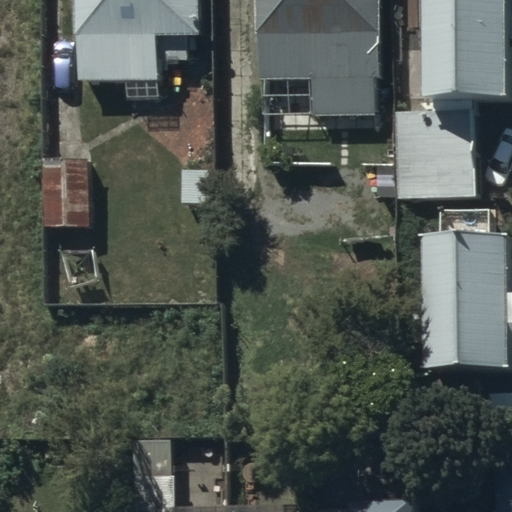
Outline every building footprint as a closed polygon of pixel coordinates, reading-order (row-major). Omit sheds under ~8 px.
[(19,0),(0,0),(0,77),(19,78),(19,0)] [(202,0),(78,0),(79,92),(130,91),(130,105),(166,105),(166,65),(192,65),(192,50),(202,50),(202,0)] [(380,0),(262,0),(263,86),(329,86),(329,99),(380,99),(380,0)] [(511,99),(510,0),(426,0),(426,99),(403,99),(403,188),(479,188),(479,99),(511,99)] [(93,172),(53,171),(52,238),(92,238),(93,172)] [(511,217),(430,218),(430,350),(511,349),(511,217)] [(485,511),(511,511),(511,454),(500,455),(500,489),(485,489),(485,511)]
